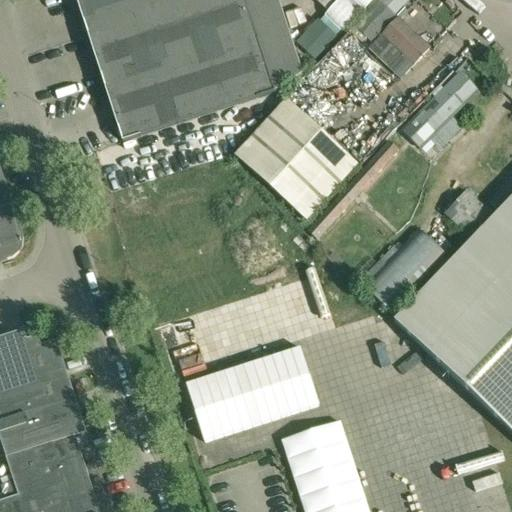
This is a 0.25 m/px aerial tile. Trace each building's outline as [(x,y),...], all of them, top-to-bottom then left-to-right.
[(75,0),(123,143),(262,98),(274,94),(303,76),(278,0),(75,0)] [(374,45),(370,50),(401,79),(429,50),(379,2),(350,34),(362,44),(367,39),(374,45)] [(478,92),(460,75),(402,132),(419,150),(478,92)] [(358,166),(305,118),(287,101),(286,100),(235,157),(255,175),(257,176),(280,198),(307,222),(358,166)] [(399,152),(388,142),(307,232),(318,242),(399,152)] [(0,262),(1,262),(13,258),(19,254),(22,247),(23,238),(0,167),(0,262)] [(444,215),(471,242),(494,218),(467,192),(444,215)] [(511,198),(494,218),(471,242),(394,322),(511,435),(511,198)] [(372,259),(354,277),(396,320),(425,289),(451,262),(419,230),(384,263),(381,261),(377,265),(372,259)] [(79,411),(74,397),(67,375),(62,360),(59,351),(54,353),(51,343),(41,346),(38,337),(27,340),(24,331),(0,338),(0,439),(6,459),(75,437),(86,433),(85,431),(79,411)] [(289,379),(305,421),(327,413),(311,370),(289,379)] [(99,511),(81,457),(75,437),(6,459),(18,496),(0,502),(0,511),(99,511)]
